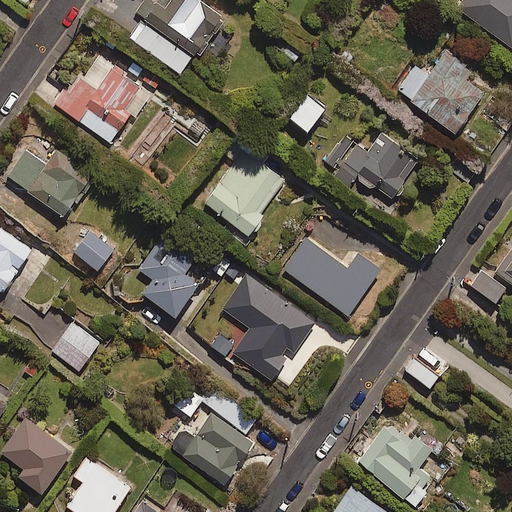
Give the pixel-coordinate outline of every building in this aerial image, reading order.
[(222,14),(202,0),(142,0),(135,10),(142,15),(129,34),(180,68),(193,49),(197,51),(222,14)] [(511,42),(511,0),(460,0),(457,5),(511,42)] [(471,65),(446,48),(428,73),(414,63),(397,87),(454,127),(482,87),(464,74),(471,65)] [(141,82),(101,54),(84,79),(75,72),(55,100),(109,138),(130,109),(125,105),(141,82)] [(324,105),(307,91),(289,114),(306,128),(324,105)] [(379,158),(342,133),(323,160),(336,168),(332,174),(349,185),(356,174),(390,196),(417,155),(392,139),(379,158)] [(54,150),(32,134),(6,171),(64,213),(93,173),(57,147),(54,150)] [(263,211),(260,208),(283,177),(243,147),(204,199),(248,231),(263,211)] [(30,247),(0,225),(0,286),(1,288),(30,247)] [(113,247),(89,228),(73,248),(97,267),(113,247)] [(195,253),(164,232),(140,268),(153,276),(144,291),(175,311),(196,279),(184,270),(195,253)] [(346,265),(306,237),(285,268),(348,311),(379,265),(357,250),(346,265)] [(511,244),(495,268),(511,280),(511,244)] [(505,284),(481,266),(470,281),(494,299),(505,284)] [(226,308),(219,318),(228,324),(235,315),(249,325),(232,349),(270,376),(286,353),(282,351),(287,344),(293,349),(314,320),(245,271),(221,305),(226,308)] [(98,340),(72,320),(52,348),(79,367),(98,340)] [(450,357),(430,340),(408,367),(428,384),(450,357)] [(212,408),(244,433),(255,417),(196,374),(175,404),(190,415),(201,400),(212,408)] [(244,433),(212,408),(194,433),(182,424),(169,442),(222,480),(252,438),(244,433)] [(70,447),(23,415),(0,448),(22,464),(17,472),(42,489),(70,447)] [(430,447),(389,415),(358,456),(414,500),(434,476),(417,463),(430,447)] [(110,511),(129,484),(85,455),(74,473),(83,479),(68,502),(83,511),(110,511)] [(391,511),(351,484),(331,511),(391,511)] [(132,511),(161,511),(143,498),(132,511)]
